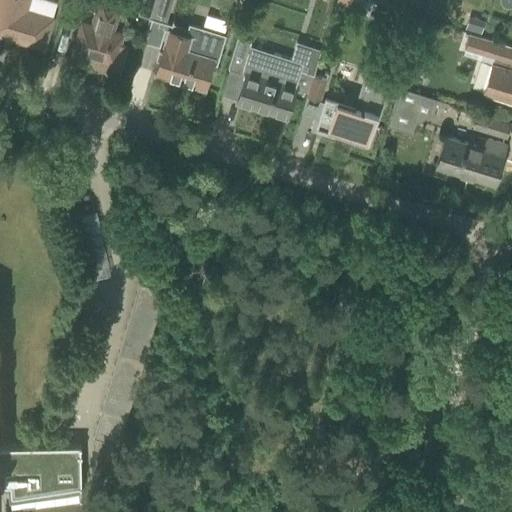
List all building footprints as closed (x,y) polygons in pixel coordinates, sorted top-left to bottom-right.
[(0,0),(0,34),(43,47),(52,18),(40,14),(25,10),(27,0),(0,0)] [(78,21),(83,2),(77,0),(67,0),(63,17),(78,21)] [(81,22),(78,33),(72,52),(97,59),(95,65),(118,71),(126,45),(119,43),(122,34),(112,31),(120,3),(109,0),(98,0),(91,25),(81,22)] [(164,22),(171,0),(155,0),(150,18),(164,22)] [(140,2),(137,14),(148,17),(152,6),(140,2)] [(467,15),(463,28),(480,34),(485,20),(467,15)] [(164,43),(161,53),(156,73),(178,79),(177,84),(190,89),(192,83),(196,85),(201,69),(209,71),(212,59),(216,60),(222,38),(219,37),(220,34),(194,26),(193,29),(190,28),(188,35),(168,29),(164,43)] [(511,45),(467,31),(462,47),(491,56),(480,91),(511,100),(511,45)] [(286,115),(294,87),(302,65),(248,48),(250,40),(237,36),(228,68),(245,73),(236,101),(261,109),(260,111),(270,114),(271,112),(277,113),(286,115)] [(306,95),(301,110),(309,113),(307,119),(327,125),(325,131),(334,133),(367,144),(375,119),(392,66),(391,65),(386,79),(371,74),(368,73),(365,84),(366,85),(361,100),(344,95),(341,102),(321,95),(319,100),(306,95)] [(313,74),(306,95),(319,100),(321,95),(326,78),(313,74)] [(399,87),(387,126),(388,127),(388,126),(412,133),(415,121),(432,113),(436,98),(399,87)] [(475,111),(471,124),(505,135),(510,122),(475,111)] [(436,164),(436,165),(493,183),(505,143),(490,139),(489,140),(487,148),(478,145),(445,135),(444,136),(446,137),(438,164),(436,164)] [(480,137),(478,145),(487,148),(489,140),(480,137)] [(171,267),(168,266),(146,259),(140,278),(165,286),(171,267)] [(164,290),(158,289),(139,283),(135,295),(161,302),(164,290)] [(161,302),(135,295),(131,307),(157,314),(161,302)] [(157,314),(131,307),(128,319),(154,326),(157,314)] [(128,319),(124,330),(150,338),(154,326),(128,319)] [(124,330),(121,342),(146,350),(150,338),(124,330)] [(146,350),(121,342),(117,354),(143,362),(146,350)] [(143,362),(117,354),(114,366),(139,374),(143,362)] [(114,366),(110,378),(136,385),(139,374),(114,366)] [(136,385),(110,378),(107,390),(132,397),(136,385)] [(132,397),(107,390),(103,401),(129,409),(132,397)] [(103,401),(100,413),(125,421),(129,409),(103,401)] [(100,413),(96,425),(122,433),(125,421),(100,413)] [(122,433),(96,425),(93,437),(118,445),(122,433)] [(0,488),(0,485),(7,485),(9,505),(81,496),(81,487),(80,443),(0,444),(0,488)]
